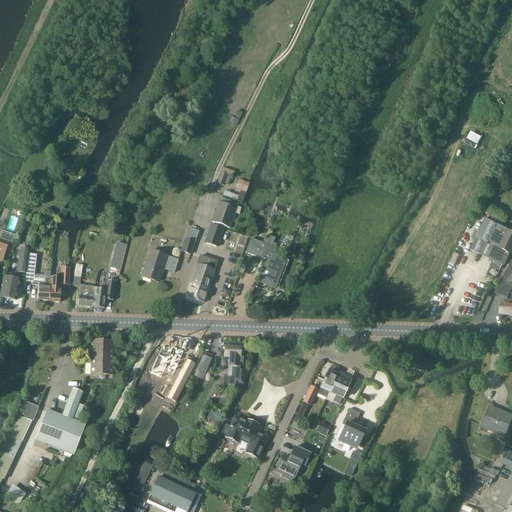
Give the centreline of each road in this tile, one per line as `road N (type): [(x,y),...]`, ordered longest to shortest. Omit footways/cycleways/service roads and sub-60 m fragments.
road 1 (secondary): [(0,318),(511,335)]
road 2 (track): [(434,0),(286,328)]
road 3 (track): [(511,125),(467,126),(376,298),(369,330)]
road 4 (track): [(71,511),(154,323)]
